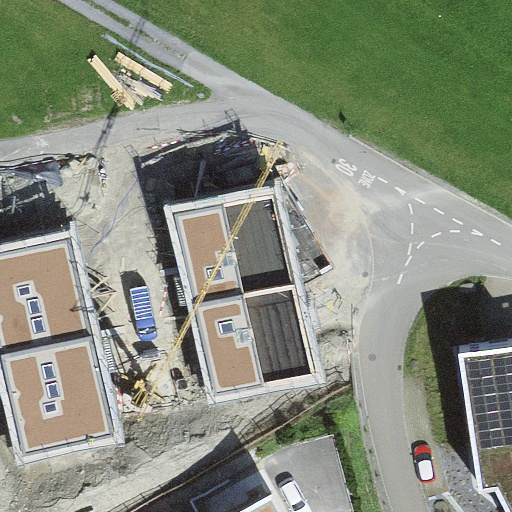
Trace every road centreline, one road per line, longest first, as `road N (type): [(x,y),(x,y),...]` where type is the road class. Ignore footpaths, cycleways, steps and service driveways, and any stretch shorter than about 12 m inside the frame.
road 1 (residential): [(429,215),(391,302),(383,351),(394,462),(409,511)]
road 2 (track): [(258,107),(0,154)]
road 3 (residential): [(429,215),(258,107)]
road 4 (track): [(258,107),(91,0)]
